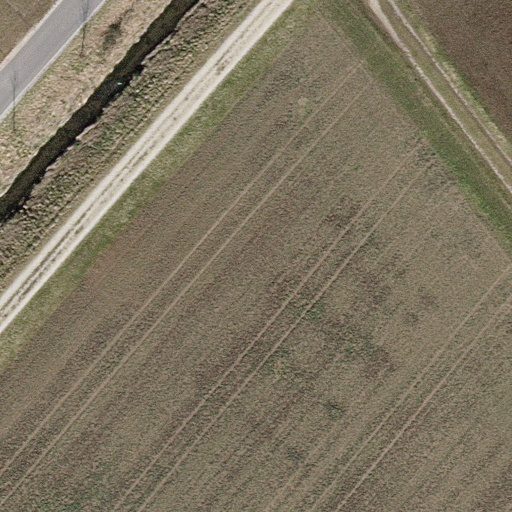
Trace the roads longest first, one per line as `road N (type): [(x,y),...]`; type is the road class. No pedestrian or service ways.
road 1 (track): [(0,315),(273,0)]
road 2 (track): [(381,0),(511,175)]
